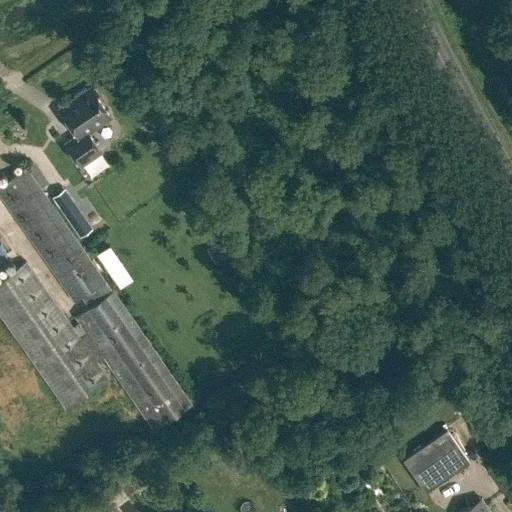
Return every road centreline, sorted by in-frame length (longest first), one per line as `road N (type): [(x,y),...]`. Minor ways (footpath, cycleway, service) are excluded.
road 1 (primary): [(511,186),(411,0)]
road 2 (track): [(94,0),(17,49),(16,84)]
